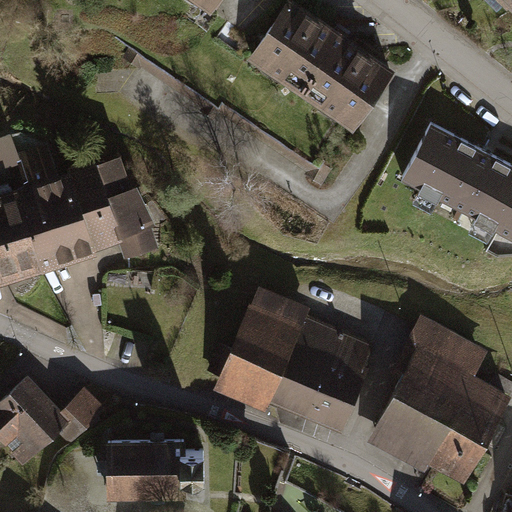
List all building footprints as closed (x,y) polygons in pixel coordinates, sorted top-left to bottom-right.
[(203,0),(217,10),(223,0),(203,0)] [(511,0),(486,0),(499,13),(510,2),(511,4),(511,0)] [(293,2),(257,56),(361,125),(396,72),(293,2)] [(511,163),(433,123),(403,180),(511,236),(511,163)] [(20,192),(46,268),(98,250),(72,175),(60,178),(49,146),(19,156),(12,136),(0,140),(0,167),(22,160),(32,188),(20,192)] [(121,158),(72,175),(98,250),(125,241),(130,254),(158,245),(152,224),(132,190),(121,158)] [(0,283),(46,268),(20,192),(0,199),(0,283)] [(222,346),(211,372),(342,427),(367,369),(364,367),(374,343),(305,314),(307,310),(261,290),(235,351),(222,346)] [(407,387),(383,437),(469,479),(511,390),(511,381),(499,375),(493,387),(474,378),(488,349),(424,318),(393,380),(407,387)] [(1,407),(3,409),(0,412),(0,434),(25,461),(61,427),(71,438),(86,423),(92,429),(103,419),(98,413),(104,407),(88,390),(65,411),(32,377),(1,407)] [(113,444),(114,495),(186,494),(187,492),(195,492),(200,491),(204,489),(205,486),(206,481),(211,482),(210,456),(186,457),(186,443),(113,444)] [(502,511),(511,511),(511,498),(507,497),(502,511)]
